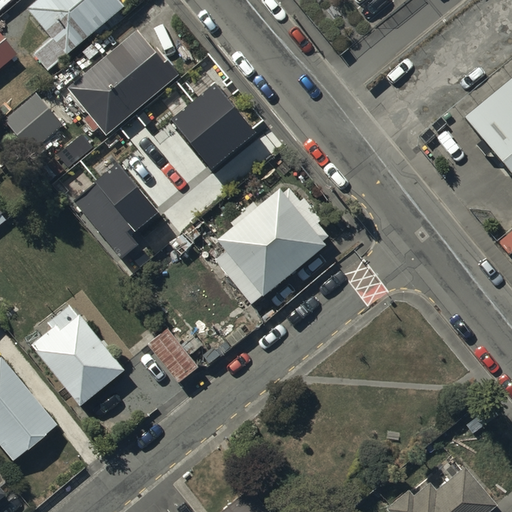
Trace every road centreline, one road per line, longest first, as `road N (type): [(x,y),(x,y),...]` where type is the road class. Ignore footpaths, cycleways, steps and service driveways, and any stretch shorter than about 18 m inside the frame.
road 1 (residential): [(95,511),(424,237)]
road 2 (unclassified): [(354,151),(511,22)]
road 3 (residential): [(233,0),(354,151)]
road 4 (residential): [(424,237),(511,343)]
